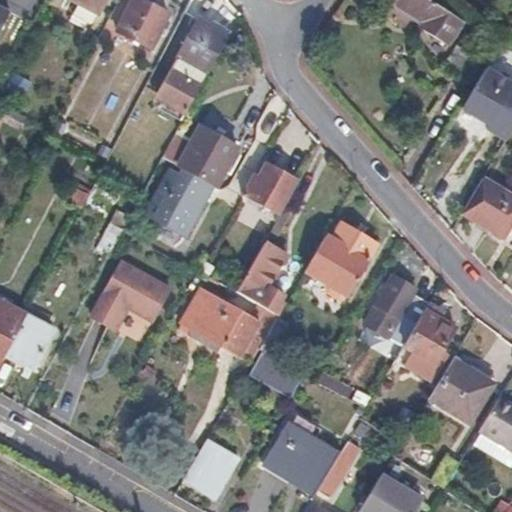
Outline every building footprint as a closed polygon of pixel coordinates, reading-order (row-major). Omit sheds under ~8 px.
[(102,0),(67,0),(76,5),(93,14),(95,15),(102,0)] [(165,16),(135,0),(130,0),(113,31),(147,49),(165,16)] [(429,0),(391,0),(390,2),(418,19),(415,24),(425,30),(440,6),(429,0)] [(93,14),(76,5),(71,15),(88,24),(93,14)] [(460,18),(440,6),(425,30),(445,42),(460,18)] [(173,58),(177,60),(158,95),(185,110),(223,41),(206,32),(209,26),(195,19),(173,58)] [(511,84),(485,68),(461,107),(487,123),(485,127),(503,138),(511,123),(511,89),(509,88),(511,84)] [(22,116),(1,104),(0,106),(0,120),(15,129),(22,116)] [(176,175),(167,170),(141,213),(183,237),(212,188),(213,188),(220,176),(224,168),(233,153),(236,148),(198,126),(188,144),(172,135),(159,157),(175,166),(175,167),(179,169),(176,175)] [(258,178),(253,175),(242,194),(277,215),(296,181),(266,164),(258,178)] [(511,216),(511,196),(480,177),(460,211),(501,235),(511,216)] [(86,196),(68,186),(61,198),(80,208),(86,196)] [(331,236),(325,233),(305,266),(330,280),(328,282),(330,289),(339,294),(345,293),(347,290),(349,291),(359,274),(358,274),(376,243),(340,221),(331,236)] [(118,230),(107,224),(95,247),(106,253),(118,230)] [(270,314),(272,315),(279,303),(282,297),(266,288),(284,257),(261,244),(233,293),(239,296),(270,314)] [(121,263),(91,314),(112,327),(125,305),(151,320),(168,291),(121,263)] [(413,288),(391,275),(364,322),(400,343),(403,338),(421,308),(425,301),(410,292),(413,288)] [(177,323),(188,330),(247,364),(256,349),(267,330),(197,289),(177,323)] [(425,301),(421,308),(444,321),(448,314),(425,301)] [(23,315),(0,302),(0,358),(2,355),(6,348),(23,315)] [(279,303),(272,315),(275,317),(282,305),(279,303)] [(444,321),(421,308),(403,338),(439,359),(457,330),(444,321)] [(24,313),(23,315),(6,348),(35,364),(54,328),(24,313)] [(274,318),(267,330),(256,349),(267,355),(277,338),(284,324),(274,318)] [(177,323),(174,328),(185,334),(188,330),(177,323)] [(294,330),(284,324),(277,338),(287,344),(294,330)] [(6,348),(2,355),(31,370),(35,364),(6,348)] [(299,378),(260,355),(247,376),(286,399),(299,378)] [(490,380),(451,355),(426,395),(467,419),(490,380)] [(246,381),(240,377),(233,389),(239,393),(246,381)] [(349,389),(336,382),(332,389),(345,396),(349,389)] [(239,393),(233,389),(222,407),(230,412),(240,394),(239,393)] [(511,401),(498,392),(477,426),(511,448),(511,401)] [(287,423),(265,461),(313,490),(314,488),(330,461),(336,451),(287,423)] [(236,456),(204,437),(182,475),(214,493),(236,456)] [(341,467),(330,461),(314,488),(326,494),(341,467)] [(378,474),(356,509),(360,511),(408,511),(417,499),(378,474)]
